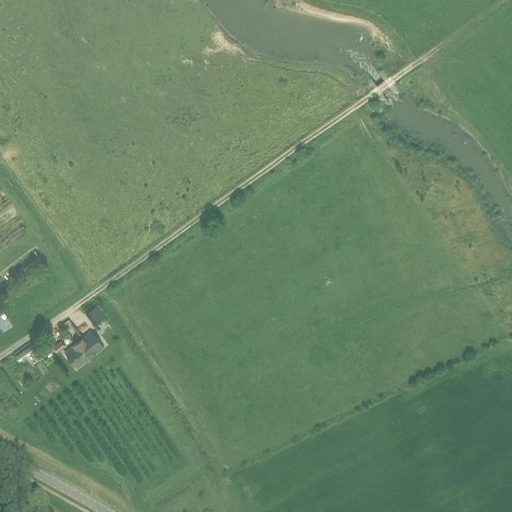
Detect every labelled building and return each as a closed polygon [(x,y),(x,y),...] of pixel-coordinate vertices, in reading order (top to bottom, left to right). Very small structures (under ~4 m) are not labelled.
[(85,309),(92,321),(104,315),(97,302),(85,309)] [(100,319),(95,323),(100,330),(105,326),(100,319)] [(91,331),(64,351),(78,369),(104,348),(91,331)] [(31,344),(34,349),(39,356),(51,347),(43,336),(31,344)] [(54,345),(58,350),(65,345),(61,339),(54,345)] [(20,359),(34,349),(31,344),(16,354),(20,359)]
